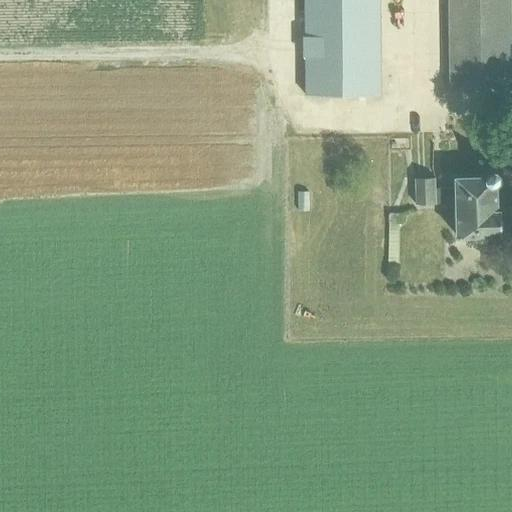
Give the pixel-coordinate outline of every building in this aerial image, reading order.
[(305,0),(307,96),(381,95),(379,0),(305,0)] [(448,0),(451,85),(511,84),(509,0),(448,0)] [(456,194),(457,235),(501,234),(500,207),(496,207),(495,184),(500,184),(499,171),(486,172),(486,176),(455,177),(455,185),(436,185),(436,176),(414,176),(414,201),(436,201),(435,194),(456,194)] [(301,189),(300,210),(309,210),(310,189),(301,189)] [(390,216),(390,225),(400,226),(405,226),(405,216),(390,216)]
